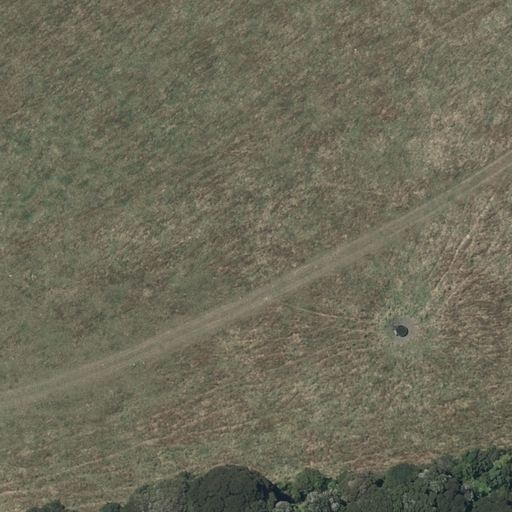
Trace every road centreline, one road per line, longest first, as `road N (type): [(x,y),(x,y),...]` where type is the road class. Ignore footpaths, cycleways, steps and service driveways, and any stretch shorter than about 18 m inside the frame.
road 1 (track): [(487,0),(409,53),(0,249)]
road 2 (track): [(511,155),(441,205),(348,231),(0,291)]
